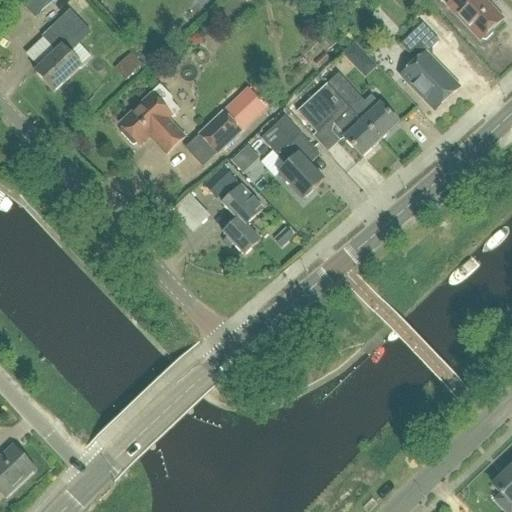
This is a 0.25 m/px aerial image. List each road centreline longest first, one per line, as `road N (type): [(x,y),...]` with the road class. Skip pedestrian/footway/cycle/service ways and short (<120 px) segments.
road 1 (tertiary): [(235,351),(511,114)]
road 2 (unclassified): [(0,104),(235,351)]
road 3 (tertiary): [(91,482),(235,351)]
road 4 (residential): [(397,511),(511,402)]
road 5 (unclassified): [(91,482),(0,384)]
